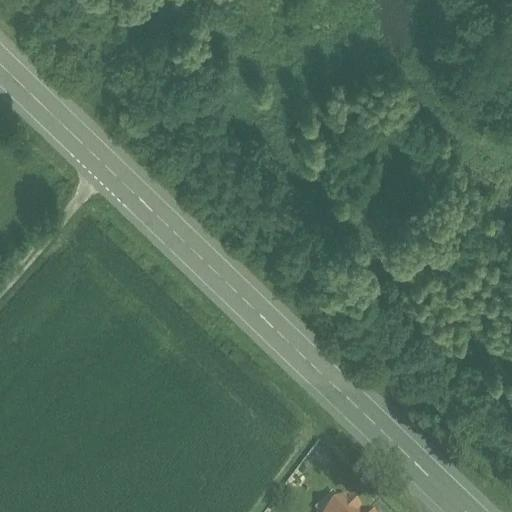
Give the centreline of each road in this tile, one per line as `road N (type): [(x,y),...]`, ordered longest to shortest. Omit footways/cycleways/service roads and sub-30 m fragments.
road 1 (secondary): [(0,61),(463,511)]
road 2 (track): [(120,171),(0,304)]
